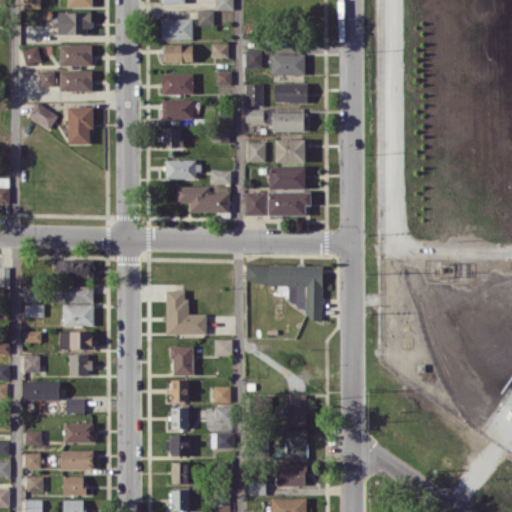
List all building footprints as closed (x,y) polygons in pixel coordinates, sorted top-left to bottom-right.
[(215,0),(215,9),(233,9),(233,0),(215,0)] [(214,24),(213,9),(198,9),(198,25),(214,24)] [(90,12),(58,11),(58,34),(90,34),(90,12)] [(192,18),(161,18),(161,39),(192,38),(192,18)] [(211,56),(229,56),(229,43),(211,42),(211,56)] [(60,64),(91,64),(92,44),(60,44),(60,64)] [(165,61),(193,61),(193,44),(165,44),(165,61)] [(41,61),(38,46),(22,48),(24,63),(41,61)] [(262,49),(246,49),(246,66),(261,67),(262,49)] [(271,54),(271,74),(305,74),(305,53),(271,54)] [(54,69),(40,70),(40,85),(54,85),(54,69)] [(92,69),(60,69),(60,90),(91,90),(92,69)] [(231,69),(215,70),(216,84),(231,83),(231,69)] [(193,72),(162,73),(162,93),(193,93),(193,72)] [(308,83),(274,82),(274,101),(308,101),(308,83)] [(263,83),(246,83),(246,104),(263,104),(263,83)] [(193,118),(193,98),(162,99),(162,118),(193,118)] [(49,128),(58,113),(37,101),(28,116),(49,128)] [(91,105),(67,106),(68,143),(92,143),(91,105)] [(263,108),(246,108),(246,121),(263,121),(263,108)] [(218,109),(218,123),(234,124),(234,109),(218,109)] [(272,130),(304,131),(304,112),(272,111),(272,130)] [(163,147),(181,146),(180,127),(163,127),(163,147)] [(305,161),(305,139),(275,138),(275,161),(305,161)] [(247,161),(266,160),(265,140),(247,141),(247,161)] [(199,178),(199,160),(166,159),(166,177),(199,178)] [(269,188),(305,188),(305,166),(269,165),(269,188)] [(210,182),(230,183),(231,170),(210,169),(210,182)] [(176,202),(189,202),(189,211),(230,211),(229,184),(214,184),(214,186),(176,187),(176,202)] [(310,190),(268,191),(268,214),(305,214),(305,204),(311,204),(310,190)] [(245,191),(245,214),(265,214),(265,191),(245,191)] [(52,258),(52,276),(92,276),(93,259),(52,258)] [(322,264),(246,263),(246,283),(288,283),(288,301),(297,302),(297,307),(305,307),(305,318),(322,318),(322,264)] [(9,266),(0,266),(0,284),(9,284),(9,266)] [(93,284),(52,286),(53,302),(93,300),(93,284)] [(41,287),(24,287),(24,301),(41,301),(41,287)] [(166,333),(206,333),(206,313),(189,313),(189,298),(184,298),(184,289),(165,289),(166,333)] [(44,303),(25,304),(25,316),(44,315),(44,303)] [(63,303),(62,325),(94,325),(94,303),(63,303)] [(25,341),(41,341),(41,330),(24,330),(25,341)] [(59,348),(92,349),(92,331),(59,330),(59,348)] [(214,354),(233,355),(233,339),(215,338),(214,354)] [(0,352),(9,353),(10,342),(0,341),(0,352)] [(193,373),(192,345),(171,345),(171,374),(193,373)] [(69,374),(90,374),(90,354),(69,354),(69,374)] [(40,370),(39,355),(23,355),(24,370),(40,370)] [(9,364),(0,363),(0,378),(9,379),(9,364)] [(189,400),(188,379),(169,380),(170,401),(189,400)] [(23,399),(59,399),(59,381),(23,380),(23,399)] [(230,385),(214,385),(214,401),(230,401),(230,385)] [(306,425),(306,393),(285,393),(285,425),(306,425)] [(66,412),(84,411),(84,397),(66,397),(66,412)] [(216,405),(216,420),(232,420),(232,406),(216,405)] [(188,406),(170,407),(171,428),(189,427),(188,406)] [(93,422),(64,422),(64,441),(93,442),(93,422)] [(306,427),(285,428),(286,460),(307,459),(306,427)] [(41,429),(25,430),(25,445),(41,445),(41,429)] [(233,447),(233,431),(211,432),(211,440),(216,440),(216,448),(233,447)] [(167,436),(167,455),(189,455),(189,436),(167,436)] [(8,441),(0,440),(0,453),(8,454),(8,441)] [(93,449),(61,450),(61,469),(93,468),(93,449)] [(40,467),(40,452),(25,452),(25,467),(40,467)] [(0,475),(10,476),(10,460),(0,459),(0,475)] [(171,462),(171,482),(189,482),(188,461),(171,462)] [(305,485),(306,463),(277,462),(276,484),(305,485)] [(27,490),(43,490),(43,475),(27,475),(27,490)] [(85,475),(63,475),(63,494),(85,493),(85,475)] [(247,494),(265,494),(265,478),(247,478),(247,494)] [(0,505),(9,506),(9,487),(0,486),(0,505)] [(189,510),(189,488),(170,489),(170,510),(189,510)] [(214,511),(225,511),(229,511),(230,493),(215,493),(214,511)] [(306,511),(306,497),(271,497),(270,511),(306,511)] [(41,511),(42,498),(25,498),(24,511),(41,511)] [(63,499),(63,511),(87,511),(87,506),(83,506),(83,498),(63,499)]
